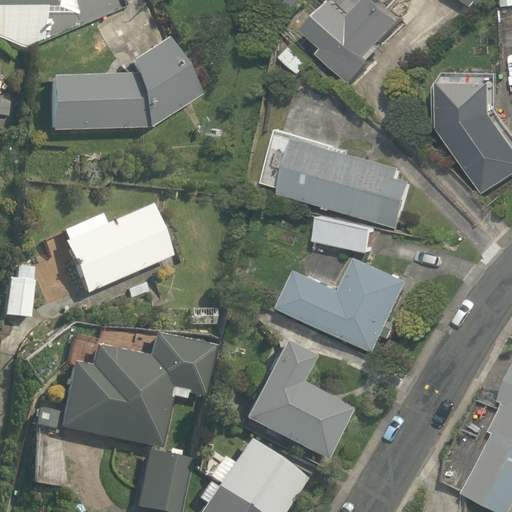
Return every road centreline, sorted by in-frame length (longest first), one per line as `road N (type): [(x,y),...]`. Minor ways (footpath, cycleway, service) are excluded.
road 1 (residential): [(368,511),(511,285)]
road 2 (unknown): [(502,295),(398,168),(313,131)]
